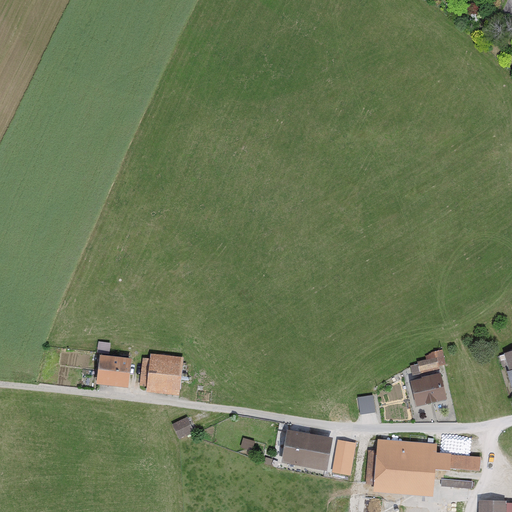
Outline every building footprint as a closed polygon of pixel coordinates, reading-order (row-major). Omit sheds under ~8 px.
[(96,353),(109,355),(110,345),(98,343),(96,353)] [(442,351),(434,352),(425,357),(426,361),(417,363),(417,365),(409,366),(411,376),(438,370),(438,366),(445,365),(442,351)] [(511,352),(503,355),(508,373),(507,373),(511,389),(511,352)] [(182,359),(150,356),(146,395),(179,398),(182,359)] [(128,389),(131,360),(99,357),(96,386),(128,389)] [(447,401),(440,374),(419,379),(419,380),(411,382),(417,408),(447,401)] [(373,393),(358,396),(361,413),(376,410),(373,393)] [(192,434),(186,420),(172,426),(178,440),(192,434)] [(328,442),(290,436),(286,462),(324,468),(328,442)] [(348,442),(341,441),(337,466),(343,466),(342,476),(350,477),(354,451),(347,450),(348,442)] [(437,445),(378,441),(374,494),(433,498),(437,445)] [(479,471),(480,458),(439,456),(438,469),(479,471)] [(471,489),(471,483),(441,480),(440,487),(471,489)] [(505,511),(506,502),(478,501),(478,511),(505,511)]
